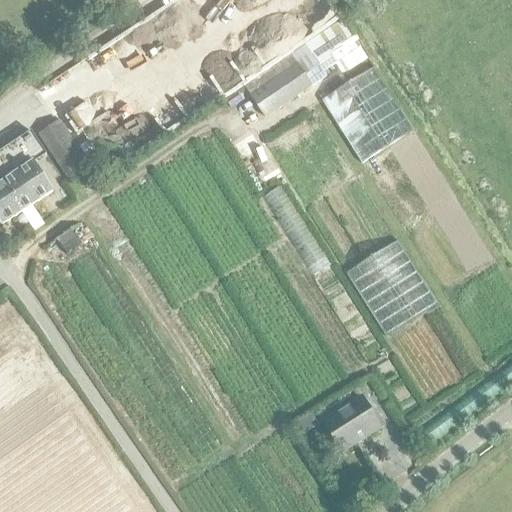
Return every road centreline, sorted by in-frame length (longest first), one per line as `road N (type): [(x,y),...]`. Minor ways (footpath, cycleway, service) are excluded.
road 1 (unknown): [(169,0),(0,119)]
road 2 (unclassified): [(383,511),(511,411)]
